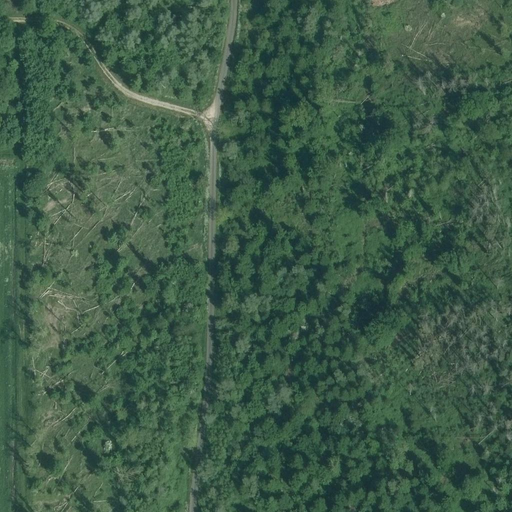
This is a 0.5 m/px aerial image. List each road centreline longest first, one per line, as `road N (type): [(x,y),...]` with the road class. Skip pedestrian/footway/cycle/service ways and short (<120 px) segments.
road 1 (unclassified): [(192,511),(208,364),(213,131),(233,0)]
road 2 (track): [(20,511),(17,35),(24,18)]
road 3 (track): [(0,18),(62,22),(124,90),(214,120)]
